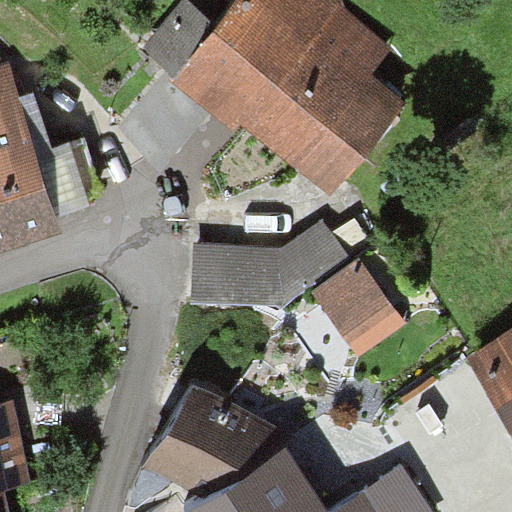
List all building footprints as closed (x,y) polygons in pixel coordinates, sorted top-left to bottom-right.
[(174,62),(214,14),(196,0),(178,0),(146,39),(174,62)] [(348,3),(345,0),(224,0),(214,14),(174,62),(170,66),(231,116),(239,106),(246,112),(329,179),(406,85),(374,59),(390,40),(347,5),(348,3)] [(0,233),(63,213),(57,196),(28,106),(20,80),(11,54),(5,56),(0,57),(0,233)] [(34,75),(20,80),(28,106),(57,196),(89,186),(70,124),(51,130),(34,75)] [(352,254),(322,213),(283,240),(195,234),(190,292),(287,299),(312,281),(352,254)] [(361,248),(352,254),(312,281),(359,349),(407,316),(361,248)] [(511,315),(467,344),(511,414),(511,315)] [(199,483),(287,427),(195,367),(143,448),(199,483)] [(0,511),(16,511),(13,489),(34,486),(18,400),(0,403),(0,511)] [(199,483),(174,499),(183,511),(392,511),(370,475),(331,497),(287,427),(199,483)]
